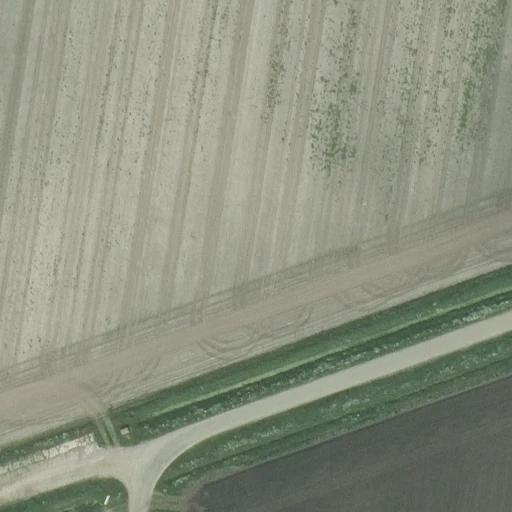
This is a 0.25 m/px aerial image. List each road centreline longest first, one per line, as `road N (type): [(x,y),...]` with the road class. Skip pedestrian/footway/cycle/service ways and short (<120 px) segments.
road 1 (unclassified): [(138,511),(145,460),(174,438),(511,319)]
road 2 (track): [(0,504),(145,460)]
